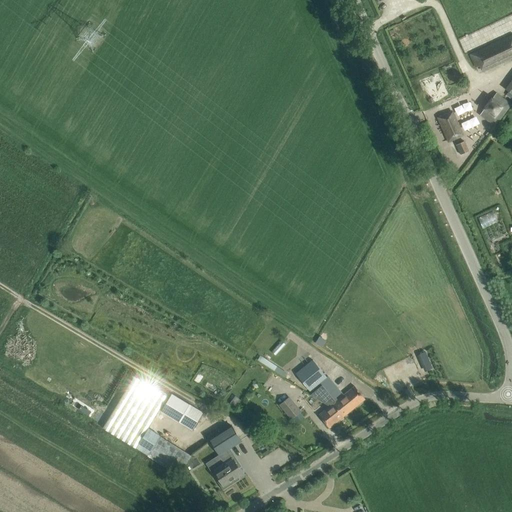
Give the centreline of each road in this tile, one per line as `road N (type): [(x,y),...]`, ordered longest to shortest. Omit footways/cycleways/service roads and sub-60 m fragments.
road 1 (unclassified): [(508,401),(509,347),(350,0)]
road 2 (unclassified): [(243,511),(416,402),(441,395),(508,401)]
